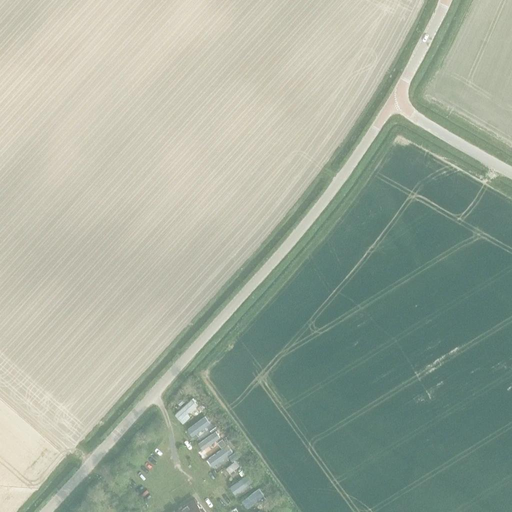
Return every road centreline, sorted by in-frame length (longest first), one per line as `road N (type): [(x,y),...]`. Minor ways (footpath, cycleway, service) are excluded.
road 1 (unclassified): [(45,511),(301,227),(400,101)]
road 2 (tertiary): [(511,171),(400,101)]
